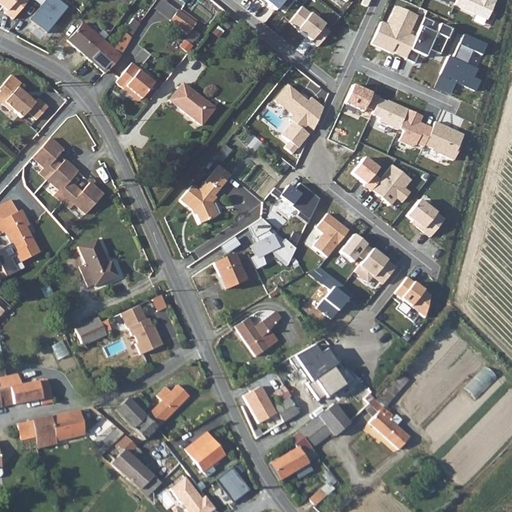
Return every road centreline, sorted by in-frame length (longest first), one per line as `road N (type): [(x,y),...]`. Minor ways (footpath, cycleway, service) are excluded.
road 1 (tertiary): [(0,43),(65,78),(97,114),(205,345)]
road 2 (residential): [(339,87),(308,168),(414,256)]
road 3 (residential): [(0,416),(131,387),(205,345)]
road 4 (unknown): [(101,308),(176,278),(277,192)]
road 5 (tertiary): [(205,345),(243,436),(289,511)]
road 6 (residential): [(224,0),(339,87)]
road 7 (residential): [(353,59),(476,118)]
